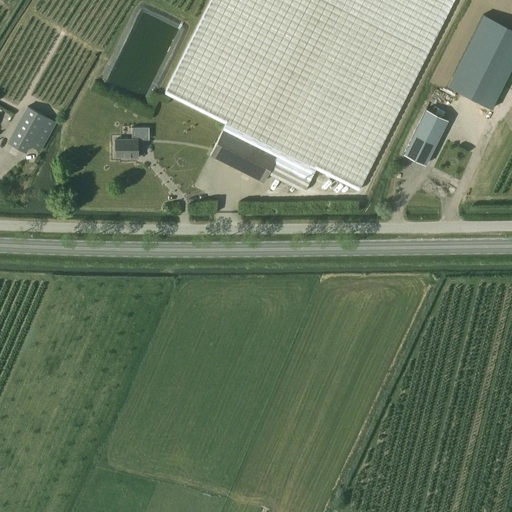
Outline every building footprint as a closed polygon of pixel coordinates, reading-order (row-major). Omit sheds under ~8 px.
[(358,189),(454,0),(211,0),(165,92),(226,123),(210,155),(264,182),(268,173),(304,191),(316,168),(358,189)] [(511,28),(484,14),(448,86),(492,108),(511,68),(511,28)] [(28,105),(7,142),(26,152),(30,145),(40,151),(56,122),(28,105)] [(426,109),(404,153),(425,164),(447,120),(426,109)] [(132,139),(116,139),(116,156),(129,156),(129,158),(138,158),(137,139),(149,139),(149,127),(143,127),(132,127),(132,139)]
